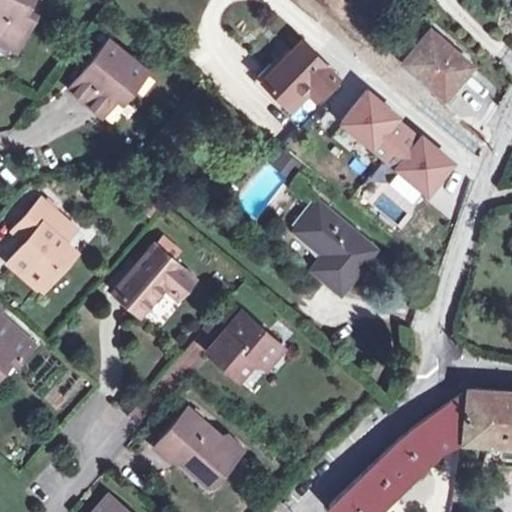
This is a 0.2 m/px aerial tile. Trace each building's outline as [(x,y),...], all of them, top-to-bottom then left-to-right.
[(0,0),(0,41),(15,49),(32,15),(23,10),(27,0),(0,0)] [(443,97),(463,74),(448,61),(456,52),(428,29),(401,61),(443,97)] [(129,88),(145,68),(108,38),(68,86),(100,113),(124,84),(129,88)] [(307,83),(315,91),(329,77),(300,48),(269,80),(290,101),(307,83)] [(369,95),(346,122),(377,147),(399,120),(369,95)] [(453,164),(426,142),(403,170),(430,192),(453,164)] [(269,161),(290,177),(300,165),(279,149),(269,161)] [(39,199),(18,223),(30,234),(24,241),(7,260),(36,284),(54,262),(60,268),(75,251),(62,241),(56,236),(68,223),(39,199)] [(339,290),(373,249),(317,202),(295,228),(324,253),(312,267),(339,290)] [(11,230),(24,241),(30,234),(18,223),(11,230)] [(74,228),(68,223),(56,236),(62,241),(74,228)] [(139,313),(163,285),(176,296),(192,278),(153,243),(113,289),(139,313)] [(54,262),(36,284),(42,289),(60,268),(54,262)] [(227,299),(208,321),(222,332),(217,338),(208,348),(238,377),(251,362),(266,364),(267,364),(282,347),(227,299)] [(31,344),(0,317),(0,364),(7,356),(15,363),(31,344)] [(203,326),(217,338),(222,332),(208,321),(203,326)] [(465,406),(460,437),(511,440),(511,390),(466,387),(466,389),(465,406)] [(370,511),(436,449),(460,437),(465,406),(466,389),(413,427),(399,438),(331,502),(329,506),(330,510),(330,511),(331,511),(370,511)] [(207,466),(227,464),(240,448),(226,436),(218,435),(204,423),(200,427),(192,420),(196,415),(186,407),(154,444),(169,458),(176,450),(183,457),(180,460),(197,476),(207,466)] [(207,466),(197,476),(204,482),(212,482),(227,464),(207,466)] [(97,509),(94,511),(125,511),(120,507),(108,495),(96,508),(97,509)]
